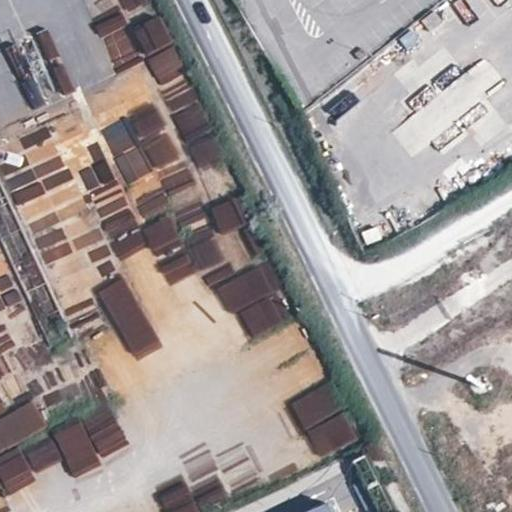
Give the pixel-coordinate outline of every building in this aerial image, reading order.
[(159,15),(134,22),(142,46),(167,38),(159,15)] [(121,77),(146,63),(133,40),(108,54),(121,77)] [(147,54),(161,80),(186,67),(172,41),(147,54)] [(3,54),(0,55),(0,121),(29,108),(3,54)] [(388,126),(406,153),(507,89),(489,62),(388,126)] [(146,77),(89,101),(125,184),(182,160),(146,77)] [(498,135),(498,121),(477,120),(477,134),(498,135)] [(96,236),(97,236),(61,150),(20,167),(20,169),(4,176),(33,244),(38,242),(49,270),(71,261),(78,277),(98,269),(97,266),(107,262),(96,236)] [(202,196),(176,202),(180,216),(205,210),(202,196)] [(239,503),(362,443),(271,258),(189,298),(203,285),(187,252),(183,248),(138,270),(129,279),(100,293),(119,331),(94,355),(110,387),(128,370),(135,366),(149,381),(173,369),(147,317),(195,367),(287,322),(263,345),(289,371),(187,421),(201,451),(211,446),(239,503)] [(0,313),(23,305),(16,286),(13,287),(0,253),(0,313)] [(31,341),(29,321),(7,323),(9,344),(31,341)] [(0,448),(47,426),(35,401),(0,418),(0,448)] [(103,411),(75,422),(80,434),(54,444),(59,456),(112,435),(103,411)] [(12,511),(0,466),(0,511),(12,511)] [(161,511),(154,492),(99,511),(200,511),(199,508),(188,511),(161,511)] [(340,511),(335,500),(309,511),(340,511)]
